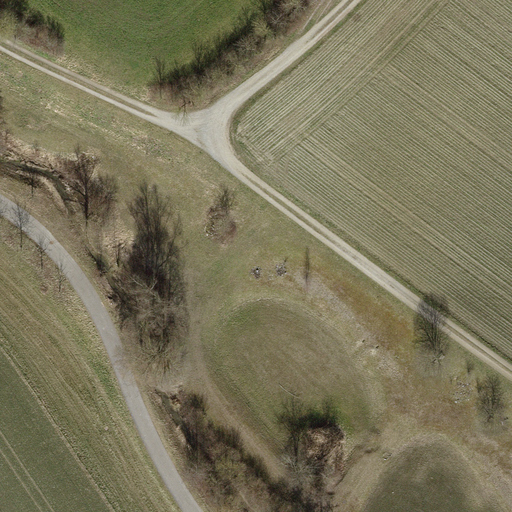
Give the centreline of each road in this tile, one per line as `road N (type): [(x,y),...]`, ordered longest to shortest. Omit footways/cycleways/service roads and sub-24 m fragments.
road 1 (track): [(0,42),(197,135),(511,373)]
road 2 (track): [(310,511),(254,459),(201,370),(195,310)]
road 3 (track): [(197,135),(352,0)]
